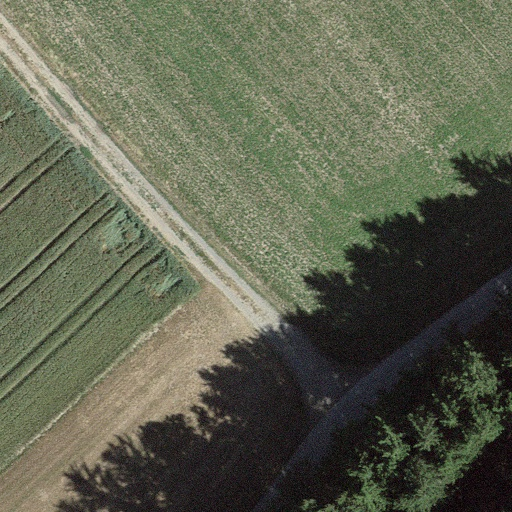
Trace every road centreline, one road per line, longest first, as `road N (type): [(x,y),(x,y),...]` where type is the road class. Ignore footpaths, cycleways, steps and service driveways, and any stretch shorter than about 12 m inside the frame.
road 1 (track): [(0,29),(346,425)]
road 2 (unclassified): [(511,294),(346,425),(276,511)]
